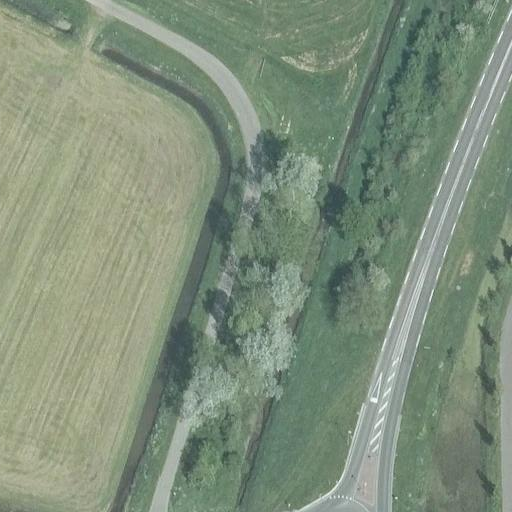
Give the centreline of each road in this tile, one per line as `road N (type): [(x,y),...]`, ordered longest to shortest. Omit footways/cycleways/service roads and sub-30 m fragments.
road 1 (unclassified): [(156,511),(255,196),(253,140),(236,95),(203,59),(92,0)]
road 2 (primary): [(413,302),(511,41)]
road 3 (primary): [(413,302),(347,484),(326,510)]
road 4 (primary): [(381,511),(413,302)]
road 5 (unclassified): [(511,331),(511,507)]
